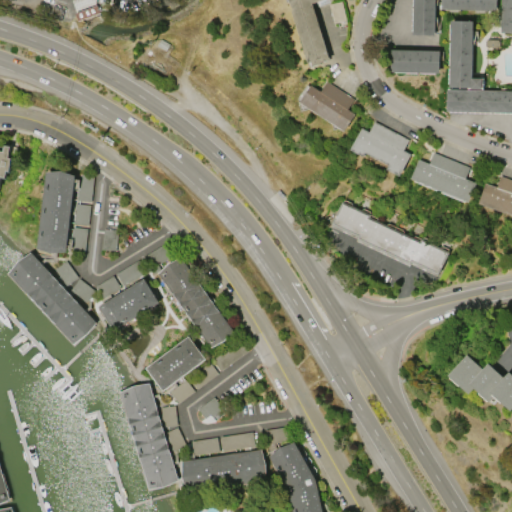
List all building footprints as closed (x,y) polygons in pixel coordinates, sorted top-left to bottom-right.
[(316,0),(311,2),(312,3),(330,59),(321,61),(322,63),(313,66),(312,61),(309,62),(306,54),(301,37),(293,11),(293,9),(289,0),(316,0)] [(435,0),(413,0),(412,34),(435,35),(435,0)] [(442,0),(442,9),(496,10),(496,0),(442,0)] [(511,31),(501,31),(501,0),(511,0),(511,31)] [(450,87),(452,20),(474,21),(472,78),(483,78),(483,87),(450,87)] [(391,72),(439,73),(439,50),(391,49),(391,72)] [(328,81),(355,99),(349,109),(356,113),(345,131),(300,102),(312,84),(322,91),(328,81)] [(448,88),(511,89),(511,111),(447,110),(448,88)] [(376,121),(409,139),(404,150),(412,154),(400,176),(387,169),(389,164),(366,152),(364,156),(351,149),(362,128),(370,132),(376,121)] [(0,144),(6,145),(6,142),(12,143),(10,155),(12,155),(10,167),(8,167),(6,175),(2,174),(0,185),(0,144)] [(434,152),(471,167),(466,178),(476,182),(469,202),(411,178),(419,159),(430,163),(434,152)] [(37,243),(47,167),(76,170),(66,246),(37,243)] [(502,176),(511,179),(511,214),(479,203),(486,182),(498,187),(502,176)] [(343,201),(371,214),(370,216),(420,241),(421,238),(450,252),(439,274),(413,262),(412,265),(357,238),(358,236),(332,223),(343,201)] [(96,319),(73,340),(8,269),(31,248),(96,319)] [(234,328),(211,344),(158,270),(180,254),(234,328)] [(144,274),(159,298),(114,327),(99,302),(144,274)] [(164,386),(147,364),(189,333),(206,355),(164,386)] [(241,337),(169,392),(180,403),(160,407),(174,450),(192,441),(193,454),(299,435),(241,337)] [(448,375),(467,354),(483,369),(488,363),(504,378),(510,371),(511,373),(511,407),(510,410),(495,396),(489,402),(474,387),(468,393),(448,375)] [(149,486),(119,388),(149,379),(178,477),(149,486)] [(294,438),(315,475),(322,511),(294,511),(289,486),(269,452),(294,438)] [(182,458),(260,446),(265,476),(186,488),(182,458)] [(0,465),(9,496),(0,498),(0,465)] [(0,511),(0,506),(11,503),(13,511),(0,511)]
